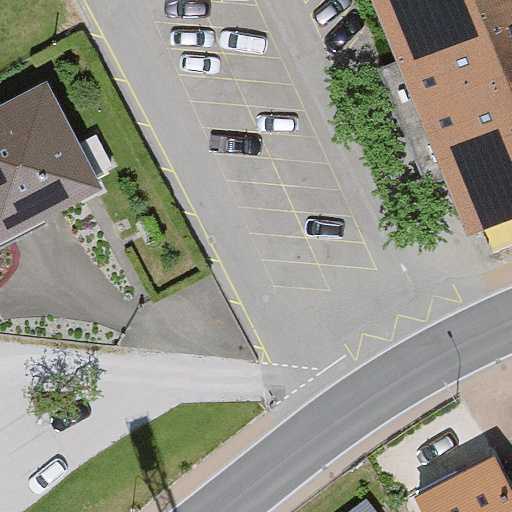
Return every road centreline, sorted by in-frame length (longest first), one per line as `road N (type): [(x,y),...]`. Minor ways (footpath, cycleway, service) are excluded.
road 1 (primary): [(511,321),(434,356),(317,429),(216,511)]
road 2 (track): [(297,391),(0,350)]
